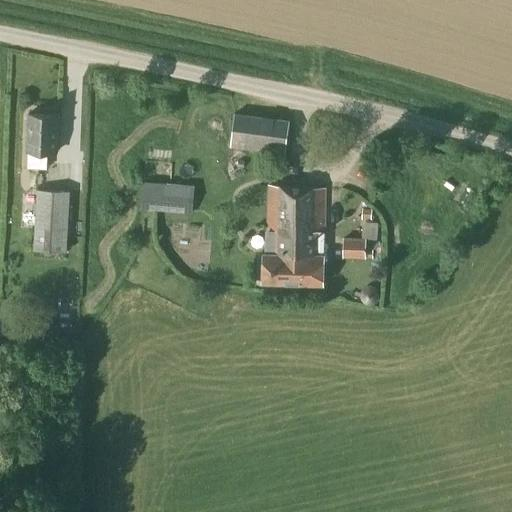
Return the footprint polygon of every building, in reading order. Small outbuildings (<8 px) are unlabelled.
[(257,151),(262,117),(235,113),(230,148),(257,151)] [(57,151),(58,116),(28,115),(27,152),(28,152),(27,168),(46,168),(47,151),(57,151)] [(295,188),(268,187),(267,231),(266,254),(264,254),(263,284),(294,285),(323,285),(325,188),(295,188)] [(191,214),(192,192),(142,189),(141,210),(191,214)] [(66,252),(69,191),(37,190),(33,250),(66,252)] [(372,259),(372,249),(365,249),(365,238),(342,238),(342,258),(372,259)]
